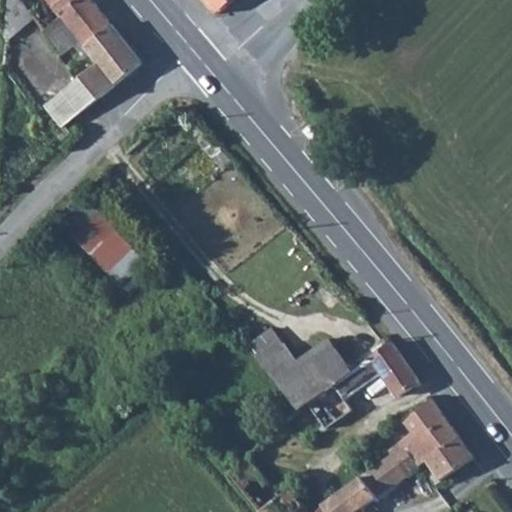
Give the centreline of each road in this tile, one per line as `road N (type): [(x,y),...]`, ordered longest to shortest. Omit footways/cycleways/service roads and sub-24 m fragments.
road 1 (primary): [(511,435),(212,71)]
road 2 (unclassified): [(0,243),(190,48)]
